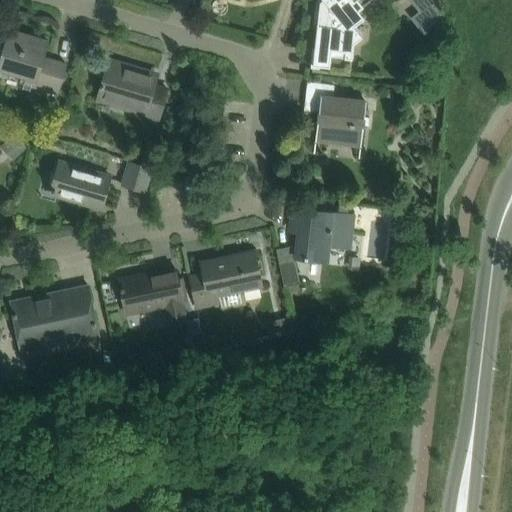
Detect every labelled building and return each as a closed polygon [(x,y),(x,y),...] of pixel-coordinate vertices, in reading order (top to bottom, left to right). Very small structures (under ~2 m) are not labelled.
[(363,27),(361,27),(362,18),(357,12),(372,0),(321,0),(319,2),(318,17),(321,17),(320,25),(317,25),(312,71),(349,76),(351,58),(346,58),(347,43),(353,44),(360,38),(361,30),(363,30),(363,27)] [(409,0),(408,1),(417,12),(420,15),(437,0),(409,0)] [(65,64),(63,64),(42,57),(47,41),(9,30),(0,58),(0,69),(22,76),(20,83),(56,94),(65,64)] [(153,85),(155,77),(126,68),(127,65),(109,60),(102,84),(100,83),(99,87),(100,88),(97,101),(157,119),(166,89),(153,85)] [(334,86),(307,83),(304,111),(318,113),(315,140),(361,145),(363,126),(367,127),(368,118),(364,117),(366,101),(332,97),(334,86)] [(99,209),(106,188),(109,177),(59,162),(49,194),(99,209)] [(144,192),(151,169),(128,162),(121,185),(144,192)] [(293,208),(292,212),(292,216),(299,217),(296,247),(291,246),(275,250),(283,287),(299,284),(295,264),(295,258),(326,261),(328,246),(349,248),(353,215),(293,208)] [(225,262),(201,267),(203,274),(189,277),(196,309),(219,304),(217,295),(261,286),(253,251),(224,257),(225,262)] [(175,270),(174,270),(149,275),(149,273),(118,280),(125,314),(165,306),(167,317),(184,314),(181,302),(182,302),(175,270)] [(87,286),(62,291),(46,295),(46,298),(11,305),(20,352),(55,345),(57,352),(98,344),(87,286)]
